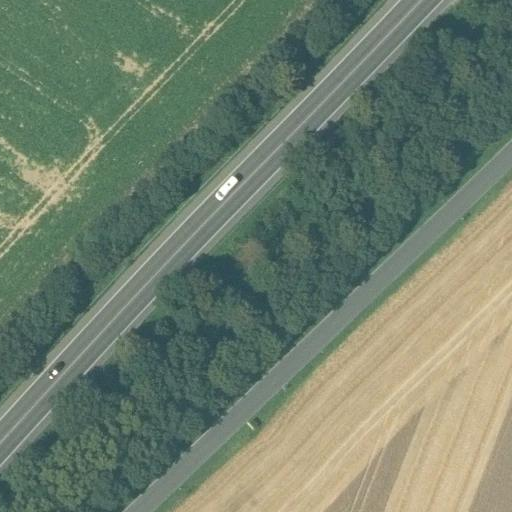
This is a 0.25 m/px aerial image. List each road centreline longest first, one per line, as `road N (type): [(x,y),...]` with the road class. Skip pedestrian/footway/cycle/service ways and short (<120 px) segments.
road 1 (primary): [(424,0),(0,447)]
road 2 (primary): [(143,511),(511,158)]
